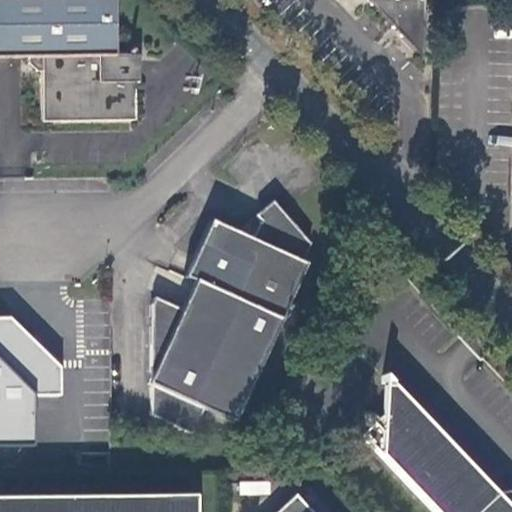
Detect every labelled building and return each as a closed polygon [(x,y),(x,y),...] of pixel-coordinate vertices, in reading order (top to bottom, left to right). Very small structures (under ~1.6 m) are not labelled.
[(32,69),(32,120),(133,119),(132,83),(135,82),(111,54),(110,0),(0,0),(0,54),(20,54),(21,61),(27,69),(32,69)] [(365,0),(416,53),(418,0),(365,0)] [(307,245),(269,197),(248,215),(253,223),(246,239),(203,219),(177,276),(186,281),(173,309),(148,298),(145,303),(148,414),(191,434),(203,408),(232,421),(303,265),(300,263),(306,251),(307,245)] [(0,448),(3,449),(46,358),(6,319),(0,319),(0,448)] [(511,511),(511,492),(504,495),(496,486),(390,373),(389,416),(372,431),(443,511),(511,511)] [(194,511),(195,497),(0,499),(0,511),(194,511)] [(315,511),(301,498),(285,511),(315,511)]
